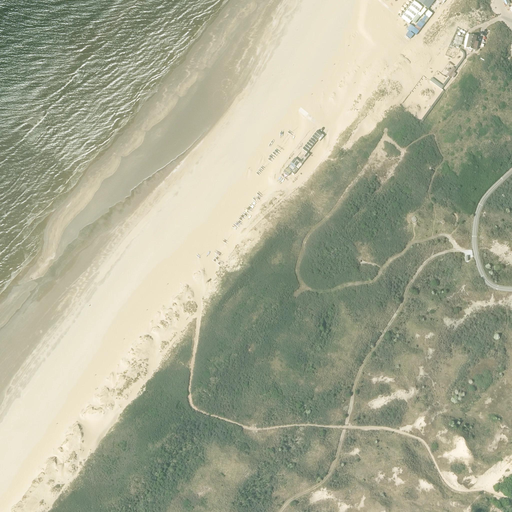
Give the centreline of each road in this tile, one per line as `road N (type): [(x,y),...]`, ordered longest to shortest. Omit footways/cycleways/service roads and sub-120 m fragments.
road 1 (track): [(455,249),(446,235),(409,243),(345,235),(343,226),(398,164),(402,152),(386,138),(305,237),(296,272),(305,286),(328,291),(373,281),(405,250)]
road 2 (unknown): [(511,499),(452,488),(425,443),(394,430),(256,429),(195,410),(188,396),(198,310),(193,280),(158,255)]
road 3 (track): [(281,511),(333,465),(360,369),(412,279),(423,263),(455,249)]
